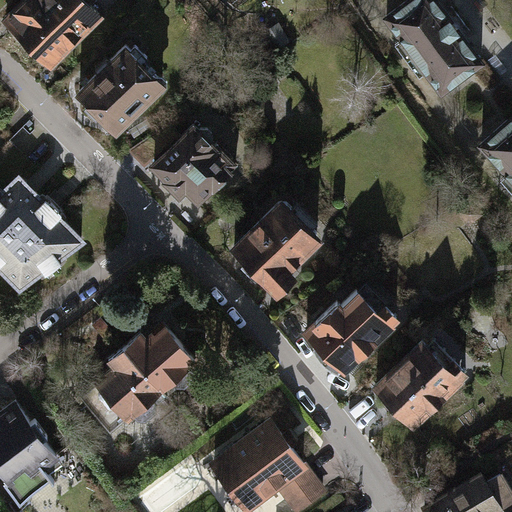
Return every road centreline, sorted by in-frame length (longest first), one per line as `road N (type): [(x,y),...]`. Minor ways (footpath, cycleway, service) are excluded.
road 1 (residential): [(393,511),(347,438),(236,302),(158,228)]
road 2 (residential): [(158,228),(0,57)]
road 3 (residential): [(0,345),(158,228)]
